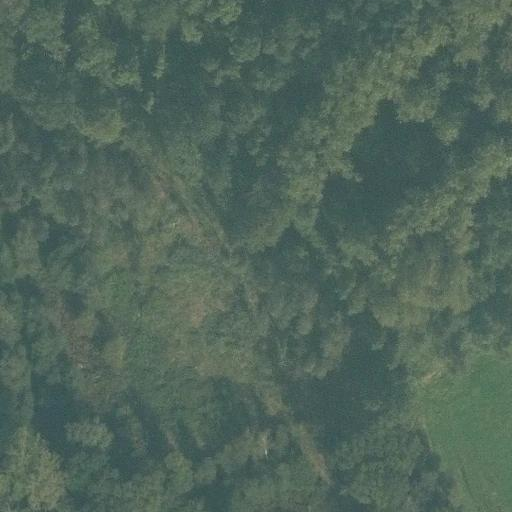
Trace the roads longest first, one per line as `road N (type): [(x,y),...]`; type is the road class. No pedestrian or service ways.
road 1 (track): [(88,0),(71,35),(212,183),(323,452)]
road 2 (track): [(0,495),(139,511),(323,452)]
